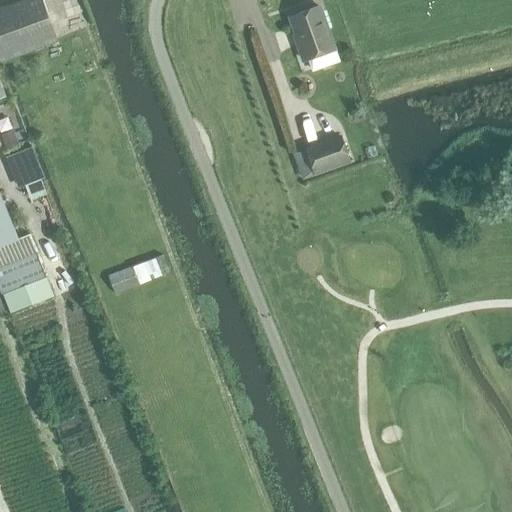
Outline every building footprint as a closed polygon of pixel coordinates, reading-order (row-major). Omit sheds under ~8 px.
[(0,57),(2,62),(58,41),(42,0),(24,0),(0,9),(0,57)] [(321,7),(290,18),(295,29),(300,44),(300,45),(304,44),(314,71),(340,62),(321,7)] [(305,178),(350,162),(341,137),(296,153),(305,178)] [(18,188),(44,178),(33,147),(6,157),(18,188)] [(0,267),(38,253),(30,234),(19,239),(0,193),(0,267)] [(169,272),(162,254),(108,275),(116,294),(169,272)] [(46,277),(38,257),(29,260),(28,257),(0,268),(0,282),(4,294),(12,315),(54,298),(46,277)] [(76,480),(107,468),(92,428),(61,440),(76,480)]
